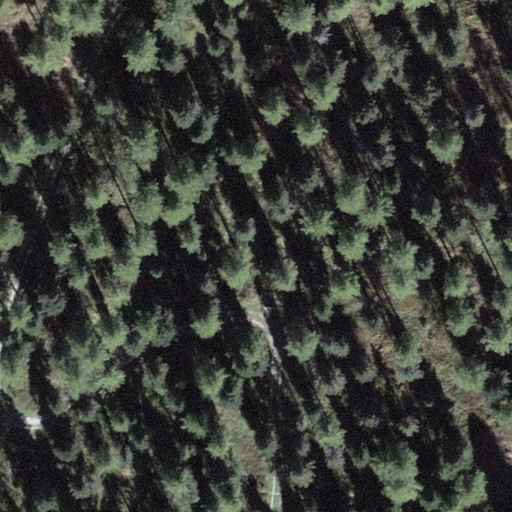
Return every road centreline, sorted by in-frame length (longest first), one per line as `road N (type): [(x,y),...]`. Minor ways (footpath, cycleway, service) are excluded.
road 1 (track): [(0,399),(18,422),(45,423),(137,349),(221,319),(260,316),(277,340),(276,511)]
road 2 (track): [(127,0),(0,330)]
